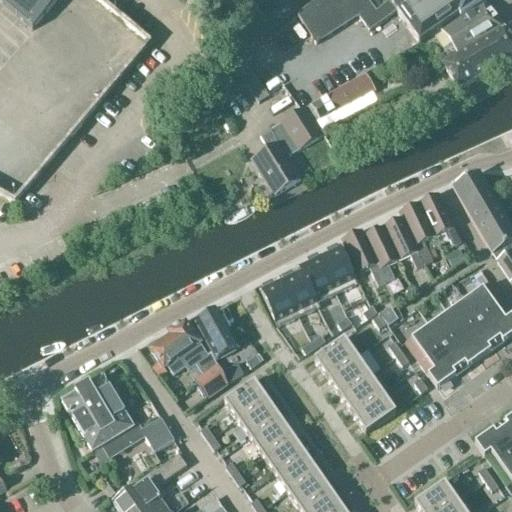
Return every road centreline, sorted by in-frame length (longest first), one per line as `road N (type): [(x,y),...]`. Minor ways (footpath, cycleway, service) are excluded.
road 1 (residential): [(68,499),(29,393),(235,283)]
road 2 (residential): [(235,283),(481,157),(511,154)]
road 3 (residential): [(376,482),(235,283)]
road 4 (residential): [(376,482),(511,393)]
